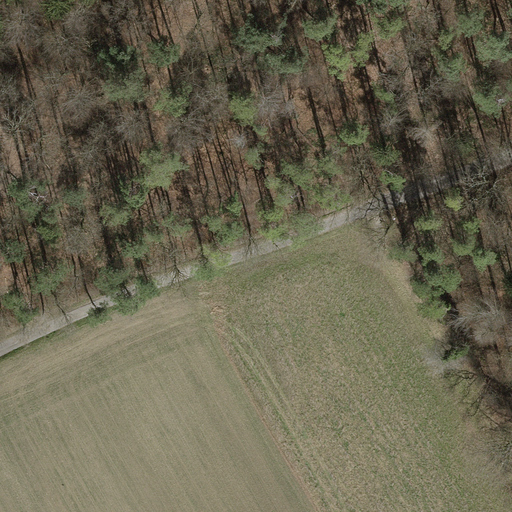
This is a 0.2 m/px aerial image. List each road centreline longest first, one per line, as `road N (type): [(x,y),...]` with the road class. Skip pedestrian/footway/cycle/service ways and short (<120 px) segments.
road 1 (track): [(365,215),(0,345)]
road 2 (track): [(511,162),(365,215)]
